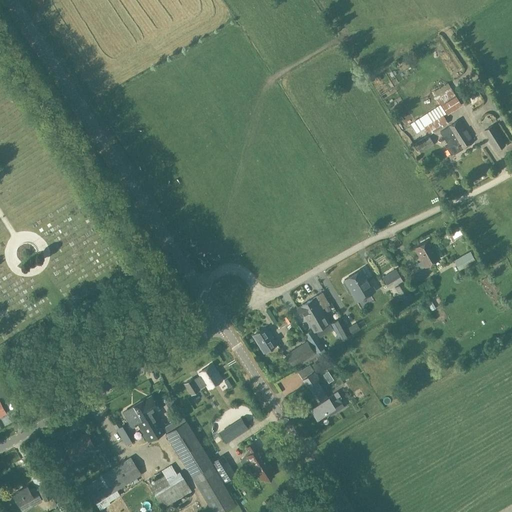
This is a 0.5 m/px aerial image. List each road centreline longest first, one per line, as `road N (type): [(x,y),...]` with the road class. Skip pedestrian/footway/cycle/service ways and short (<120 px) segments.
road 1 (unclassified): [(196,282),(233,268),(259,292),(277,294),(511,173)]
road 2 (tertiary): [(196,282),(13,0)]
road 3 (unclassified): [(0,448),(223,326)]
road 4 (tertiary): [(343,511),(223,326)]
